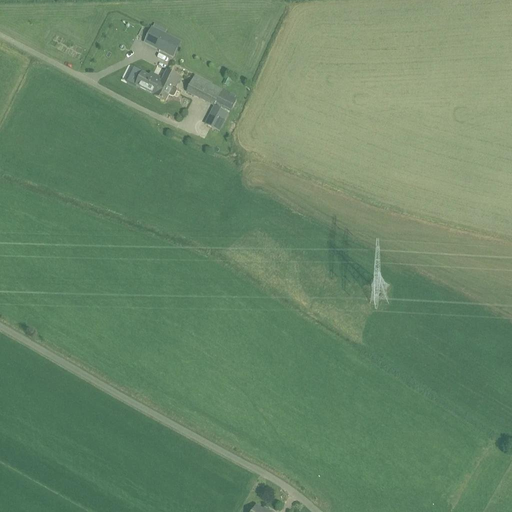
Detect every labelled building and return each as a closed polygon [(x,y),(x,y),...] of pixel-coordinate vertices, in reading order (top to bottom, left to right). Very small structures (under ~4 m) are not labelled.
[(175,58),(182,44),(153,29),(145,44),(175,58)] [(154,97),(166,103),(170,95),(174,97),(178,90),(173,88),(174,87),(176,88),(181,78),(167,71),(163,79),(154,96),(154,97)] [(135,86),(154,96),(163,79),(151,73),(149,76),(142,73),(135,86)] [(216,103),(232,111),(239,98),(223,90),(195,76),(186,93),(214,108),(216,103)] [(216,108),(207,126),(219,132),(228,114),(216,108)]
